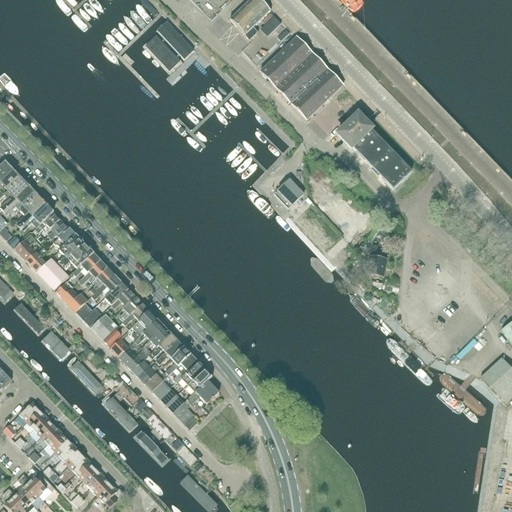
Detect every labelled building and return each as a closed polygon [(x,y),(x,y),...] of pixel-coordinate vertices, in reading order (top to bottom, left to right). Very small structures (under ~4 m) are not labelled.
[(271,12),(258,0),(251,0),(229,22),(249,42),(258,34),(253,29),(271,12)] [(166,23),(157,32),(184,60),(193,51),(166,23)] [(156,37),(145,48),(169,72),(179,63),(156,37)] [(343,87),(297,40),(296,39),(260,74),(306,122),(343,87)] [(372,130),(365,123),(358,116),(338,136),(351,150),(352,149),(393,191),(411,173),(371,131),(372,130)] [(11,169),(11,170),(5,164),(0,168),(0,184),(13,172),(11,169)] [(16,175),(13,172),(0,184),(0,192),(4,197),(21,180),(16,175)] [(331,183),(339,188),(342,183),(334,178),(331,183)] [(27,186),(21,180),(4,197),(9,201),(0,210),(4,213),(29,189),(27,186)] [(292,207),(303,196),(289,182),(278,193),(292,207)] [(32,191),(29,189),(4,213),(7,217),(16,209),(20,213),(37,197),(32,191)] [(43,203),(37,197),(20,213),(25,218),(16,226),(20,230),(46,205),(43,203)] [(48,208),(46,205),(20,230),(23,234),(32,226),(36,230),(53,214),(48,208)] [(53,233),(63,223),(53,214),(36,230),(35,232),(38,235),(47,227),(53,233)] [(0,232),(6,227),(8,225),(0,217),(0,232)] [(366,237),(376,228),(370,221),(360,230),(366,237)] [(69,230),(63,224),(63,223),(53,233),(44,241),(47,245),(56,236),(59,240),(69,230)] [(347,226),(343,231),(349,235),(353,229),(347,226)] [(0,236),(6,243),(14,235),(6,227),(0,232),(0,236)] [(61,251),(76,237),(69,230),(59,240),(53,245),(56,248),(57,247),(61,251)] [(62,268),(84,246),(76,237),(61,251),(59,253),(66,260),(63,260),(58,264),(62,268)] [(13,250),(22,241),(19,238),(15,241),(13,239),(8,244),(13,250)] [(20,257),(30,247),(24,242),(14,251),(20,257)] [(376,254),(377,248),(363,245),(357,253),(370,255),(368,263),(368,264),(386,268),(388,257),(376,254)] [(77,271),(94,255),(84,246),(62,268),(66,272),(70,267),(70,264),(77,271)] [(36,248),(33,251),(30,247),(20,257),(26,263),(35,253),(39,250),(36,248)] [(47,254),(46,252),(44,250),(38,256),(35,253),(26,263),(31,269),(41,259),(47,254)] [(87,276),(101,263),(94,255),(77,271),(73,275),(76,279),(83,272),(87,276)] [(37,274),(47,265),(41,259),(31,269),(37,274)] [(54,292),(69,279),(51,260),(47,265),(37,274),(54,292)] [(368,264),(368,263),(363,262),(362,268),(367,269),(366,276),(383,279),(386,268),(368,264)] [(95,281),(97,280),(107,270),(101,263),(87,276),(78,284),(81,288),(92,278),(95,281)] [(91,299),(95,295),(114,277),(107,270),(97,280),(100,283),(88,295),(91,299)] [(107,299),(121,284),(114,277),(95,295),(91,299),(95,302),(103,295),(107,299)] [(111,307),(128,291),(121,284),(107,299),(105,300),(111,307)] [(30,290),(27,286),(22,291),(25,294),(29,290),(30,290)] [(71,287),(68,290),(65,286),(56,294),(62,300),(71,291),(73,289),(71,287)] [(69,307),(78,298),(71,291),(62,300),(69,307)] [(125,308),(135,298),(128,291),(111,307),(111,308),(114,311),(121,304),(125,308)] [(382,327),(352,294),(346,300),(376,333),(382,327)] [(85,305),(87,303),(80,296),(78,298),(69,307),(76,314),(81,308),(85,305)] [(122,325),(142,306),(135,298),(125,308),(122,311),(125,314),(119,320),(121,322),(116,327),(118,329),(122,325)] [(81,308),(76,314),(82,322),(92,312),(85,305),(81,308)] [(149,313),(145,308),(142,306),(122,325),(125,328),(135,319),(139,323),(149,313)] [(95,317),(99,314),(95,309),(92,312),(82,322),(89,329),(98,320),(95,317)] [(55,321),(59,317),(53,311),(49,315),(55,321)] [(157,322),(150,314),(149,313),(139,323),(128,334),(132,338),(137,333),(141,337),(157,322)] [(118,329),(116,327),(105,316),(90,330),(103,343),(115,332),(118,329)] [(71,329),(66,324),(64,322),(58,328),(65,335),(71,329)] [(149,343),(164,329),(157,322),(141,337),(134,344),(137,347),(146,339),(149,343)] [(511,323),(501,332),(511,345),(511,323)] [(128,331),(125,328),(118,335),(115,332),(103,343),(109,349),(128,331)] [(157,350),(171,336),(164,329),(149,343),(143,349),(146,352),(152,346),(157,350)] [(433,379),(385,333),(376,344),(424,391),(433,379)] [(165,354),(178,343),(171,336),(157,350),(152,355),(149,352),(147,354),(149,357),(148,358),(152,362),(162,351),(165,354)] [(470,369),(487,342),(480,337),(462,364),(470,369)] [(126,352),(129,349),(121,340),(118,343),(126,352)] [(118,359),(126,352),(118,343),(110,350),(118,359)] [(170,362),(184,349),(178,343),(165,354),(154,364),(158,368),(167,359),(170,362)] [(131,352),(137,347),(134,344),(129,349),(126,352),(118,359),(127,367),(137,358),(131,352)] [(91,356),(94,353),(90,349),(83,356),(89,362),(93,358),(91,356)] [(169,378),(176,371),(191,356),(184,349),(170,362),(172,364),(173,363),(176,365),(166,374),(169,378)] [(176,385),(178,383),(181,380),(198,364),(191,356),(176,371),(180,375),(173,382),(176,385)] [(132,373),(146,360),(143,357),(140,361),(137,358),(127,367),(132,373)] [(153,363),(152,362),(148,358),(146,360),(132,373),(138,379),(149,369),(145,365),(148,362),(151,365),(153,363)] [(511,399),(511,371),(501,360),(481,379),(500,399),(506,406),(511,399)] [(183,391),(187,387),(205,371),(198,364),(181,380),(184,384),(180,388),(183,391)] [(145,386),(160,372),(155,367),(152,368),(139,380),(145,386)] [(208,383),(212,379),(205,371),(187,387),(194,394),(207,382),(208,383)] [(164,377),(162,375),(160,372),(145,386),(152,394),(163,383),(169,378),(166,374),(164,377)] [(0,393),(12,382),(3,373),(0,375),(0,393)] [(219,394),(208,383),(207,382),(194,394),(186,403),(190,407),(199,399),(207,406),(219,394)] [(159,401),(170,390),(163,383),(152,394),(159,401)] [(166,408),(177,397),(170,390),(159,401),(166,408)] [(173,415),(184,405),(177,397),(166,408),(173,415)] [(187,410),(190,407),(186,403),(184,405),(173,415),(184,427),(192,418),(194,417),(187,410)] [(37,410),(38,410),(32,404),(30,406),(19,417),(26,425),(39,413),(37,410)] [(42,414),(41,415),(39,413),(26,425),(33,432),(46,420),(44,418),(45,417),(42,414)] [(189,433),(198,424),(192,418),(184,427),(189,433)] [(49,421),(48,422),(46,420),(33,432),(41,439),(53,427),(51,425),(52,424),(49,421)] [(11,440),(16,435),(9,427),(3,432),(6,435),(9,438),(11,440)] [(56,429),(55,429),(53,427),(41,439),(48,447),(60,435),(58,432),(59,432),(56,429)] [(63,436),(62,437),(60,435),(48,447),(55,454),(67,442),(65,440),(66,439),(63,436)] [(18,447),(23,442),(20,439),(15,444),(18,447)] [(23,442),(18,447),(21,450),(26,445),(23,442)] [(70,443),(69,444),(67,442),(55,454),(62,462),(74,449),(72,447),(73,446),(70,443)] [(77,451),(74,449),(62,462),(69,469),(82,457),(79,455),(80,454),(77,451)] [(32,462),(37,457),(34,453),(29,459),(32,462)] [(35,465),(40,460),(37,457),(32,462),(35,465)] [(84,458),(84,459),(82,457),(69,469),(76,476),(89,464),(87,462),(87,461),(84,458)] [(91,466),(89,464),(76,476),(83,484),(96,471),(94,469),(91,466)] [(46,477),(52,471),(49,468),(43,474),(46,477)] [(52,471),(46,477),(49,480),(55,474),(52,471)] [(98,473),(98,474),(96,471),(83,484),(90,491),(103,479),(101,477),(101,476),(98,473)] [(23,476),(20,479),(26,485),(39,498),(43,502),(52,494),(55,491),(40,475),(35,479),(34,478),(29,482),(27,480),(23,476)] [(20,479),(17,482),(21,486),(23,488),(19,492),(32,505),(35,508),(37,511),(45,504),(43,502),(39,498),(26,485),(20,479)] [(106,480),(105,481),(103,479),(90,491),(97,498),(110,486),(108,484),(109,483),(106,480)] [(113,488),(112,488),(110,486),(97,498),(104,506),(102,508),(106,511),(107,511),(117,503),(112,498),(118,493),(113,488)] [(9,490),(6,493),(9,497),(11,499),(23,511),(30,511),(35,508),(32,505),(19,492),(14,496),(12,494),(13,494),(9,490)] [(23,511),(11,499),(4,506),(9,511),(23,511)]
